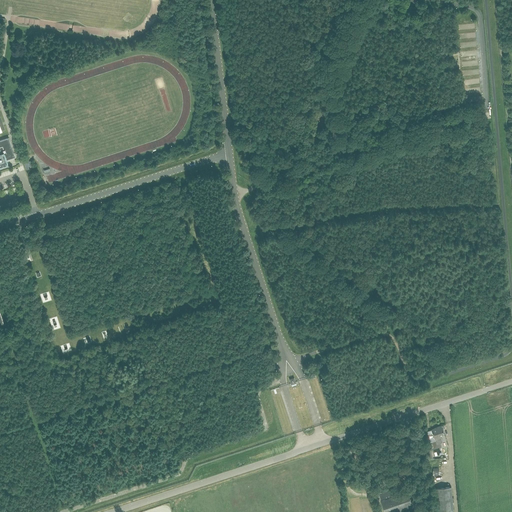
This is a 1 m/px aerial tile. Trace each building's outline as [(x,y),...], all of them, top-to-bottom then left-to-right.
[(416,8),(407,6),(405,6),(404,13),(415,14),(416,8)] [(325,59),(329,48),(330,46),(324,44),(318,56),(325,59)] [(323,124),(322,114),(322,112),(315,113),(316,125),(323,124)] [(373,135),(384,131),(386,131),(384,124),(371,128),(373,135)] [(450,139),(450,137),(449,133),(435,136),(437,143),(450,139)] [(0,164),(7,162),(7,163),(8,163),(7,160),(15,157),(13,152),(12,150),(13,150),(9,137),(8,138),(0,140),(0,164)] [(302,191),(300,185),(289,188),(291,195),(302,191)] [(440,435),(444,434),(441,425),(435,427),(435,428),(432,429),(437,444),(442,442),(440,435)] [(381,459),(383,468),(385,467),(384,461),(387,460),(396,457),(395,454),(381,459)] [(449,511),(453,511),(451,486),(436,488),(437,511),(449,511)] [(401,494),(395,495),(393,488),(378,493),(384,511),(395,511),(413,506),(408,491),(401,494)]
